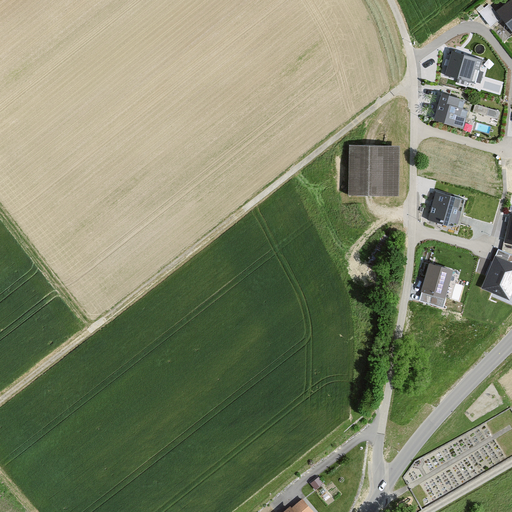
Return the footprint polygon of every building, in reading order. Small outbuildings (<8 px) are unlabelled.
[(511,3),(498,15),(511,32),(511,3)] [(481,59),(452,51),(445,77),(473,85),(481,59)] [(462,103),(438,96),(430,123),(460,132),(467,107),(462,105),(462,103)] [(499,112),(475,105),(473,111),(497,119),(499,112)] [(395,194),(396,148),(351,148),(351,194),(395,194)] [(461,200),(437,193),(430,219),(453,226),(461,200)] [(511,287),(511,264),(497,259),(485,288),(508,297),(511,287)] [(430,267),(422,294),(444,300),(452,274),(430,267)] [(312,511),(302,500),(292,508),(290,506),(283,511),(312,511)]
